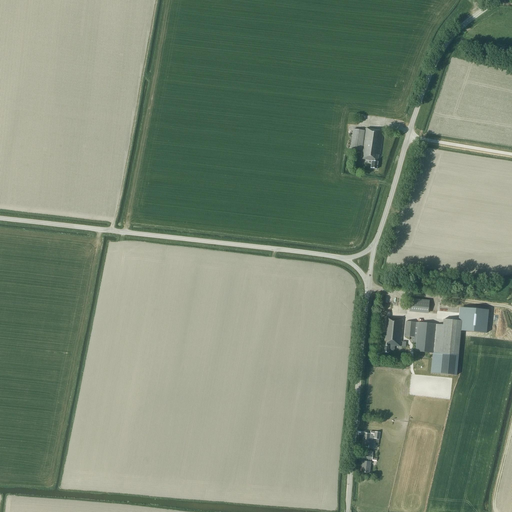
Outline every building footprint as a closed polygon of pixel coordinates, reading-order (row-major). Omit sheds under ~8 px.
[(362,151),(364,131),(353,129),(350,149),(362,151)] [(380,156),(383,131),(366,129),(361,159),(372,161),(371,169),(377,169),(379,155),(380,156)] [(428,312),(429,304),(430,301),(410,299),(409,310),(428,312)] [(463,308),(462,321),(461,331),(486,333),(488,310),(463,308)] [(400,347),(403,320),(386,318),(384,340),(383,353),(389,353),(389,350),(394,351),(395,346),(400,347)] [(456,375),(461,321),(444,320),(443,325),(418,323),(415,352),(433,353),(431,373),(456,375)] [(414,337),(416,322),(406,322),(404,337),(414,337)] [(371,449),(372,436),(370,436),(370,434),(364,434),(363,447),(368,447),(368,448),(371,449)] [(373,455),(367,455),(365,455),(364,459),(369,460),(368,462),(363,461),(361,473),(369,473),(371,462),(370,462),(371,460),(372,460),(373,455)]
